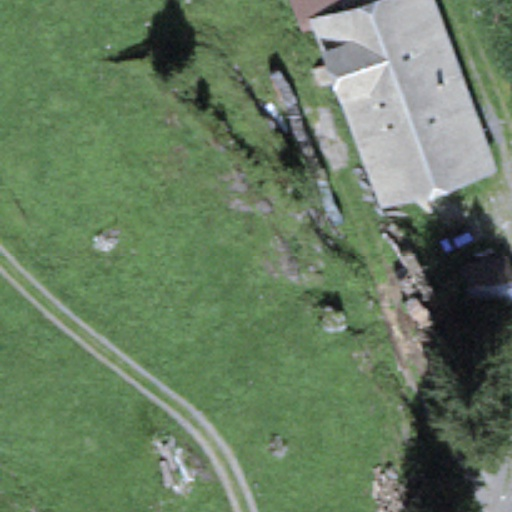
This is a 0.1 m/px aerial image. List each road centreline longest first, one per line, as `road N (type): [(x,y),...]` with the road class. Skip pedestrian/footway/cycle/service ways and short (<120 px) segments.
road 1 (track): [(0,256),(205,432),(243,511)]
road 2 (track): [(511,183),(453,0)]
